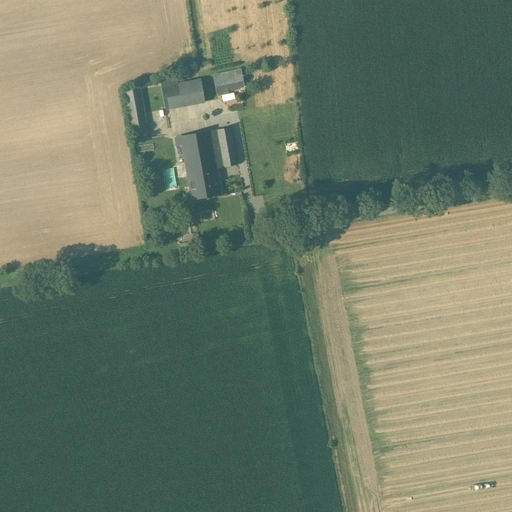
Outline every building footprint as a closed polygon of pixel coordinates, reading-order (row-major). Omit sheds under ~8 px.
[(236,72),(214,76),(218,93),(239,89),(236,72)] [(201,81),(178,85),(176,77),(160,80),(166,110),(205,102),(201,81)] [(140,89),(125,91),(134,142),(149,139),(140,89)] [(209,132),(181,137),(188,176),(216,169),(236,165),(230,128),(218,130),(222,155),(214,157),(209,132)] [(216,169),(188,176),(192,200),(221,195),(216,169)]
